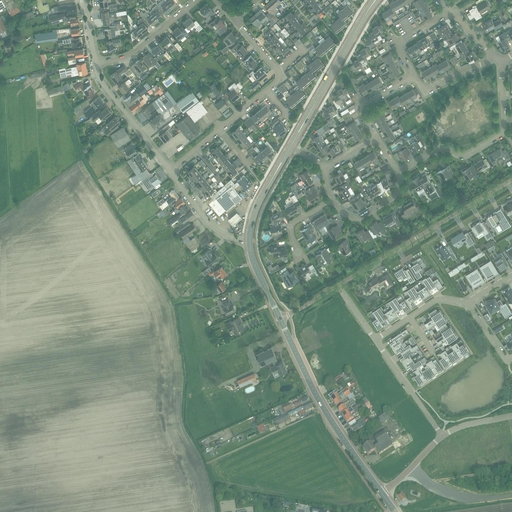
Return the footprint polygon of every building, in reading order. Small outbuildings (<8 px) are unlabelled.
[(1,0),(2,1),(6,6),(11,16),(20,11),(12,0),(1,0)] [(35,0),(36,1),(40,14),(50,9),(48,4),(43,6),(41,0),(35,0)] [(167,12),(172,8),(167,2),(165,0),(162,0),(157,5),(162,12),(165,10),(167,12)] [(169,0),(167,2),(172,8),(177,4),(175,2),(177,0),(169,0)] [(278,0),(271,0),(270,1),(277,9),(282,5),(284,8),(287,5),(283,0),(280,2),(278,0)] [(310,12),(318,4),(314,0),(313,0),(308,5),(310,8),(308,10),(310,12)] [(349,5),(351,3),(348,0),(344,0),(341,2),(345,7),(343,9),(349,16),(354,12),(349,5)] [(403,6),(399,0),(397,0),(394,2),(398,8),(403,6)] [(487,0),(478,0),(477,1),(479,4),(477,5),(481,13),(487,9),(488,10),(491,8),(486,1),(487,0)] [(277,9),(270,1),(265,6),(270,11),(268,13),(272,18),(275,16),(273,13),(277,9)] [(427,6),(424,1),(418,5),(418,6),(420,10),(427,6)] [(398,8),(394,2),(390,5),(392,8),(394,11),(398,8)] [(204,20),(206,23),(212,18),(210,16),(214,13),(207,4),(200,10),(207,18),(204,20)] [(316,14),(322,9),(318,4),(310,12),(311,13),(314,12),(316,14)] [(160,13),(162,12),(157,5),(152,9),(153,10),(150,12),(152,15),(157,20),(162,16),(160,13)] [(480,13),(481,13),(477,5),(473,6),(473,8),(469,10),(470,12),(467,14),(470,18),(473,17),(473,18),(474,17),(476,20),(482,17),(480,13)] [(430,11),(427,6),(420,10),(423,15),(430,11)] [(396,14),(394,11),(392,8),(387,11),(391,17),(396,14)] [(261,9),(256,14),(263,22),(267,19),(269,21),(272,18),(268,13),(266,15),(261,9)] [(344,20),(349,16),(343,9),(341,11),(339,9),(336,10),(341,16),(344,20)] [(33,11),(26,14),(29,19),(35,17),(33,11)] [(153,25),(157,20),(152,15),(150,17),(147,14),(147,13),(145,12),(144,13),(142,11),(139,13),(142,17),(148,24),(150,22),(153,25)] [(391,17),(387,11),(382,14),(386,20),(391,17)] [(432,15),(430,11),(423,15),(426,19),(432,15)] [(288,22),(297,15),(295,13),(293,15),(290,12),(284,18),(288,22)] [(57,15),(50,17),(52,22),(66,17),(65,14),(57,16),(57,15)] [(263,22),(256,14),(250,18),(257,26),(263,22)] [(102,18),(103,25),(110,24),(110,20),(120,18),(119,15),(102,18)] [(298,17),(297,15),(288,22),(292,27),(298,22),(296,19),(298,17)] [(66,17),(52,22),(53,25),(60,22),(63,21),(70,20),(71,23),(79,22),(79,19),(78,19),(77,16),(76,16),(72,17),(72,16),(66,17)] [(347,24),(344,20),(341,16),(336,21),(342,28),(347,24)] [(146,26),(148,24),(142,17),(138,21),(141,25),(138,27),(143,33),(148,29),(146,26)] [(196,26),(193,23),(189,18),(183,23),(188,29),(192,25),(198,32),(203,28),(199,23),(196,26)] [(211,28),(213,26),(215,30),(217,29),(220,33),(227,27),(220,19),(219,20),(217,18),(208,25),(211,28)] [(495,30),(501,26),(503,25),(500,19),(494,23),(491,19),(483,24),(487,31),(494,27),(495,30)] [(337,32),(342,28),(336,21),(331,25),(337,32)] [(296,31),(305,24),(303,22),(301,24),(298,22),(292,27),(296,31)] [(138,37),(143,33),(138,27),(135,23),(132,25),(135,29),(131,33),(132,41),(137,36),(138,37)] [(306,26),(305,24),(296,31),(300,36),(306,31),(304,28),(306,26)] [(446,24),(439,29),(437,30),(439,32),(440,31),(442,34),(450,30),(446,24)] [(109,29),(105,30),(104,30),(105,37),(110,36),(110,38),(116,37),(115,31),(118,30),(118,28),(117,25),(109,27),(109,29)] [(382,33),(380,29),(383,28),(382,26),(378,27),(378,26),(372,29),(374,32),(379,41),(382,39),(382,38),(379,34),(382,33)] [(80,34),(79,27),(72,29),(72,28),(57,30),(58,34),(67,32),(68,36),(80,34)] [(188,33),(183,27),(180,30),(178,27),(173,32),(178,38),(183,34),(185,36),(188,33)] [(266,41),(274,34),(271,29),(264,35),(267,38),(264,40),(266,41)] [(35,34),(36,43),(58,40),(57,30),(52,30),(53,32),(35,34)] [(445,39),(453,35),(450,30),(442,34),(445,39)] [(231,32),(227,35),(224,38),(227,41),(225,43),(228,46),(236,39),(231,32)] [(374,32),(369,35),(371,37),(375,44),(380,41),(379,41),(374,32)] [(454,41),(458,39),(455,33),(453,35),(445,39),(448,44),(448,45),(449,47),(452,46),(455,44),(454,41)] [(507,42),(509,40),(504,33),(499,36),(498,36),(496,37),(495,38),(498,42),(503,49),(509,46),(507,42)] [(272,44),(278,39),(274,34),(266,41),(268,43),(270,41),(272,44)] [(330,36),(325,40),(331,47),(336,43),(330,36)] [(433,41),(430,36),(427,38),(426,37),(421,39),(426,47),(429,45),(430,48),(435,45),(433,41)] [(69,39),(58,41),(58,44),(68,43),(68,46),(72,46),(81,45),(82,43),(81,41),(80,40),(79,37),(74,38),(74,37),(69,38),(69,39)] [(167,37),(162,41),(166,47),(167,47),(170,51),(172,49),(169,45),(172,42),(167,37)] [(331,47),(325,40),(323,37),(319,41),(321,44),(327,51),(331,47)] [(371,37),(366,40),(370,47),(372,49),(377,47),(375,44),(371,37)] [(108,50),(109,49),(110,52),(116,51),(115,48),(113,48),(113,45),(120,44),(119,38),(112,40),(112,41),(106,42),(108,50)] [(274,51),(282,43),(278,39),(272,44),(275,47),(272,49),(274,51)] [(426,47),(421,39),(417,42),(417,43),(423,53),(424,55),(425,56),(427,55),(423,48),(426,47)] [(283,55),(291,49),(284,42),(282,43),(274,51),(276,53),(278,51),(280,53),(281,53),(283,55)] [(458,43),(455,44),(452,46),(449,47),(451,50),(453,48),(456,54),(459,52),(467,48),(464,42),(459,45),(458,43)] [(237,58),(239,61),(243,58),(241,55),(247,51),(242,45),(241,46),(238,43),(231,49),(233,52),(234,52),(237,55),(239,53),(240,55),(237,58)] [(423,53),(417,43),(413,46),(417,53),(420,51),(421,54),(423,53)] [(322,55),(327,51),(321,44),(316,48),(322,55)] [(157,45),(151,50),(158,57),(161,55),(160,54),(163,52),(157,45)] [(223,54),(229,49),(226,46),(220,51),(223,54)] [(417,53),(413,46),(408,49),(409,51),(407,53),(410,57),(412,56),(412,57),(413,58),(414,58),(418,56),(417,54),(417,53)] [(372,55),(368,48),(366,49),(365,48),(360,51),(362,54),(367,63),(369,62),(366,57),(369,55),(370,56),(372,55)] [(470,53),(467,48),(459,52),(463,57),(465,56),(470,53)] [(465,56),(468,61),(470,64),(475,62),(473,58),(476,57),(472,51),(470,53),(465,56)] [(172,58),(166,52),(163,54),(169,60),(172,58)] [(362,54),(357,57),(358,59),(365,70),(367,68),(365,65),(367,63),(362,54)] [(382,58),(385,63),(392,59),(389,54),(382,58)] [(140,60),(145,67),(146,67),(149,64),(151,66),(156,62),(150,55),(148,57),(146,55),(140,60)] [(251,55),(243,62),(247,68),(246,68),(249,71),(257,65),(254,62),(256,61),(251,55)] [(324,64),(318,57),(316,55),(314,57),(316,59),(313,61),(319,68),(324,64)] [(145,67),(140,60),(139,59),(133,65),(135,67),(132,69),(138,76),(143,71),(142,70),(145,67)] [(358,59),(354,62),(358,69),(361,67),(362,70),(364,72),(365,71),(365,70),(358,59)] [(395,63),(392,59),(385,63),(388,67),(395,63)] [(446,60),(442,63),(446,70),(451,67),(446,60)] [(314,72),(319,68),(313,61),(308,65),(311,69),(314,72)] [(86,63),(85,62),(77,64),(77,66),(65,69),(66,72),(86,67),(85,65),(86,64),(86,63)] [(170,62),(167,64),(173,70),(175,69),(170,62)] [(397,68),(395,63),(388,67),(391,72),(397,68)] [(442,63),(437,66),(440,71),(441,73),(446,70),(442,63)] [(437,66),(436,64),(431,67),(436,74),(440,71),(437,66)] [(115,82),(117,80),(119,82),(123,80),(121,77),(119,75),(127,69),(124,65),(110,76),(115,82)] [(87,70),(86,70),(86,67),(66,72),(66,75),(71,74),(71,76),(87,73),(87,72),(88,71),(87,70)] [(436,74),(431,67),(427,70),(431,76),(436,74)] [(128,76),(133,72),(130,68),(124,72),(127,77),(128,76)] [(253,71),(250,74),(255,81),(258,78),(259,80),(266,74),(261,68),(255,73),(253,71)] [(317,76),(314,72),(311,69),(310,71),(308,68),(304,71),(306,73),(312,80),(317,76)] [(400,73),(397,68),(391,72),(389,73),(390,73),(392,78),(400,73)] [(431,76),(427,70),(422,72),(426,79),(431,76)] [(307,84),(312,80),(306,73),(301,77),(307,84)] [(302,88),(307,84),(301,77),(297,81),(301,87),(302,88)] [(379,77),(374,80),(378,86),(383,83),(379,77)] [(129,79),(122,84),(119,87),(123,92),(129,88),(127,85),(131,82),(129,79)] [(378,86),(374,80),(369,83),(373,89),(378,86)] [(237,93),(238,92),(237,92),(240,89),(234,82),(228,88),(231,91),(227,94),(233,100),(235,98),(236,99),(240,96),(237,93)] [(94,89),(92,90),(90,86),(85,89),(81,83),(74,87),(76,90),(80,87),(82,91),(84,90),(88,97),(94,93),(94,92),(95,91),(94,89)] [(227,98),(224,94),(223,92),(222,92),(214,83),(210,87),(218,96),(216,98),(219,101),(216,104),(221,110),(224,108),(225,109),(228,106),(225,103),(226,102),(225,100),(227,98)] [(373,89),(369,83),(365,85),(369,92),(373,89)] [(364,95),(369,92),(365,85),(364,84),(359,87),(364,95)] [(452,113),(443,119),(460,146),(474,137),(471,132),(477,128),(480,134),(495,125),(478,97),(485,93),(480,84),(474,88),(473,87),(471,89),(470,87),(464,91),(470,101),(463,105),(464,106),(457,110),(456,109),(451,112),(452,113)] [(161,91),(157,85),(151,90),(151,89),(148,91),(150,94),(153,92),(156,95),(161,91)] [(131,95),(124,101),(129,106),(144,94),(147,91),(143,86),(136,90),(137,92),(132,96),(131,95)] [(307,94),(302,88),(301,87),(296,91),(302,98),(307,94)] [(345,89),(343,90),(342,88),(337,91),(339,94),(342,99),(347,96),(346,94),(348,93),(345,89)] [(413,89),(409,92),(413,99),(417,96),(413,89)] [(183,113),(186,111),(199,100),(192,91),(185,97),(176,104),(183,113)] [(297,102),(302,98),(296,91),(292,95),(297,102)] [(413,99),(409,92),(404,95),(408,102),(413,99)] [(148,106),(141,111),(146,118),(151,114),(157,109),(160,113),(161,114),(173,105),(164,93),(152,103),(148,106)] [(144,104),(143,103),(146,101),(143,98),(144,97),(143,95),(144,94),(129,106),(133,112),(144,104)] [(342,99),(339,94),(334,97),(336,99),(333,101),(338,109),(341,107),(339,104),(344,102),(342,99)] [(292,106),(297,102),(292,95),(286,99),(292,106)] [(404,95),(399,98),(402,103),(403,104),(408,102),(404,95)] [(399,98),(398,96),(394,99),(398,105),(402,103),(399,98)] [(85,112),(89,117),(92,114),(96,111),(95,110),(103,102),(98,97),(90,104),(92,106),(85,112)] [(398,105),(394,99),(389,102),(393,108),(398,105)] [(208,111),(201,103),(203,102),(201,100),(200,101),(199,100),(186,111),(194,122),(208,111)] [(266,105),(261,109),(267,116),(269,118),(275,113),(272,111),(271,112),(266,105)] [(327,109),(329,111),(332,116),(337,113),(332,106),(327,109)] [(92,116),(95,120),(99,116),(103,120),(112,112),(107,107),(101,112),(99,110),(92,116)] [(267,116),(261,109),(256,113),(262,120),(267,116)] [(202,132),(200,129),(194,122),(186,111),(183,113),(173,120),(176,124),(187,138),(190,141),(202,132)] [(329,111),(324,114),(329,122),(326,123),(328,127),(336,122),(332,116),(329,111)] [(165,120),(161,115),(160,113),(149,121),(154,129),(165,120)] [(262,120),(256,113),(252,117),(252,116),(249,119),(253,124),(257,129),(259,127),(259,126),(264,122),(262,120)] [(386,118),(385,118),(383,113),(375,118),(378,122),(384,119),(386,118)] [(120,122),(119,121),(119,120),(119,119),(118,117),(117,117),(116,118),(115,117),(113,119),(112,119),(113,119),(107,124),(109,127),(104,131),(109,136),(110,134),(119,127),(116,129),(114,127),(120,122)] [(380,127),(387,123),(384,119),(378,122),(380,127)] [(273,128),(276,132),(279,136),(287,130),(280,122),(273,128)] [(347,126),(350,131),(351,130),(358,126),(355,122),(347,126)] [(383,131),(390,128),(387,123),(380,127),(383,131)] [(171,127),(169,124),(158,132),(160,135),(164,141),(169,138),(170,138),(173,136),(168,130),(171,127)] [(123,126),(110,134),(121,150),(123,148),(121,144),(130,138),(123,126)] [(361,131),(358,126),(351,130),(354,135),(361,131)] [(236,138),(243,133),(239,128),(232,133),(236,138)] [(386,136),(392,132),(390,128),(383,131),(386,136)] [(315,145),(324,140),(321,135),(326,132),(324,129),(318,133),(319,136),(318,136),(312,140),(315,145)] [(364,136),(361,131),(354,135),(357,140),(364,136)] [(395,137),(392,132),(386,136),(389,141),(395,137)] [(240,143),(247,137),(243,133),(236,138),(240,143)] [(411,144),(413,148),(415,152),(422,148),(421,147),(424,145),(418,134),(413,137),(416,141),(411,144)] [(246,150),(255,143),(249,136),(247,137),(240,143),(244,148),(246,150)] [(327,144),(324,140),(315,145),(318,150),(321,148),(327,144)] [(330,149),(327,144),(321,148),(324,153),(327,152),(326,151),(330,149)] [(402,160),(409,156),(408,154),(411,152),(406,144),(400,148),(402,151),(398,153),(397,152),(394,154),(397,160),(401,158),(402,160)] [(123,148),(121,150),(122,152),(128,160),(132,157),(131,155),(136,152),(133,146),(129,149),(128,148),(125,150),(123,148)] [(220,146),(214,150),(213,150),(211,151),(211,152),(211,153),(213,155),(209,159),(206,156),(202,158),(207,164),(210,161),(215,157),(221,152),(219,149),(221,147),(220,146)] [(268,146),(263,150),(269,157),(274,153),(268,146)] [(330,156),(339,151),(335,146),(330,149),(326,151),(327,152),(330,156)] [(259,165),(264,161),(254,148),(252,147),(247,151),(249,153),(252,151),(256,156),(254,158),(259,165)] [(264,161),(269,157),(263,150),(262,149),(260,151),(256,147),(254,148),(264,161)] [(501,148),(496,151),(488,156),(494,165),(498,163),(496,160),(502,157),(505,162),(511,158),(505,149),(502,151),(501,148)] [(219,162),(227,155),(226,153),(224,155),(221,152),(215,157),(219,162)] [(374,152),(369,155),(373,161),(374,163),(379,160),(374,152)] [(132,157),(128,160),(131,165),(135,163),(137,166),(140,171),(146,167),(138,154),(132,157)] [(223,167),(229,161),(227,159),(229,157),(227,155),(219,162),(223,167)] [(373,161),(369,155),(364,157),(368,164),(373,161)] [(368,164),(364,157),(360,160),(364,167),(368,164)] [(491,166),(486,158),(483,160),(483,159),(476,163),(480,170),(487,166),(488,168),(491,166)] [(364,167),(360,160),(355,163),(359,170),(364,167)] [(227,171),(236,163),(234,161),(231,163),(231,164),(229,161),(223,167),(227,171)] [(453,173),(452,172),(449,166),(446,167),(446,166),(443,161),(440,163),(443,169),(437,173),(441,180),(453,173)] [(239,173),(234,168),(236,168),(238,166),(236,163),(227,171),(232,178),(239,173)] [(474,178),(478,176),(472,166),(467,169),(466,168),(461,171),(462,173),(463,172),(467,179),(472,176),(474,178)] [(190,179),(197,172),(198,172),(194,167),(188,172),(191,175),(188,177),(190,179)] [(310,175),(308,172),(307,170),(304,172),(302,169),(295,173),(298,178),(300,177),(302,180),(310,175)] [(142,174),(138,176),(141,180),(143,179),(150,174),(147,170),(142,174)] [(196,181),(202,176),(198,172),(197,172),(190,179),(191,181),(194,179),(196,181)] [(337,175),(335,176),(338,182),(339,182),(341,186),(351,180),(346,173),(344,175),(342,172),(339,174),(337,175)] [(150,173),(143,179),(151,189),(161,181),(156,174),(154,176),(153,177),(150,173)] [(431,183),(426,174),(422,176),(422,177),(420,178),(419,177),(412,181),(412,182),(419,194),(425,190),(427,194),(435,190),(430,183),(431,183)] [(231,180),(228,182),(231,186),(232,186),(234,189),(240,184),(244,189),(251,184),(244,175),(237,181),(234,184),(231,180)] [(313,180),(310,175),(302,180),(299,182),(300,185),(302,184),(305,189),(307,187),(312,184),(310,182),(313,180)] [(198,188),(206,181),(202,176),(196,181),(198,184),(196,186),(198,188)] [(387,178),(379,183),(385,192),(390,189),(389,187),(391,186),(387,178)] [(350,187),(348,183),(351,182),(351,180),(341,186),(339,187),(341,190),(339,192),(343,199),(347,196),(349,200),(354,197),(353,195),(351,194),(347,189),(350,187)] [(210,185),(206,181),(198,188),(199,190),(201,188),(204,191),(210,185)] [(215,189),(214,190),(212,188),(216,184),(215,181),(210,185),(204,191),(206,193),(204,195),(205,197),(209,194),(211,197),(213,195),(217,191),(215,189)] [(216,199),(210,204),(220,216),(242,198),(234,189),(232,186),(231,186),(228,182),(221,188),(217,191),(213,195),(216,199)] [(379,195),(385,192),(379,183),(374,185),(373,183),(372,183),(370,184),(372,187),(371,187),(376,195),(378,194),(379,195)] [(306,195),(309,199),(311,203),(313,202),(314,202),(314,201),(319,198),(316,193),(317,192),(313,186),(305,191),(307,194),(306,195)] [(374,196),(376,195),(371,187),(367,190),(366,188),(363,190),(364,191),(366,195),(370,201),(375,198),(374,196)] [(162,210),(165,208),(179,197),(174,190),(170,193),(172,196),(166,201),(164,198),(157,203),(162,210)] [(301,206),(294,194),(290,197),(294,203),(285,209),(289,216),(299,210),(297,207),(298,206),(299,207),(301,206)] [(364,204),(358,194),(354,197),(349,200),(351,199),(353,202),(351,203),(353,206),(354,205),(356,209),(359,207),(360,207),(360,206),(364,204)] [(181,197),(180,198),(174,202),(175,204),(173,205),(174,207),(175,209),(177,207),(181,205),(185,202),(181,197)] [(411,202),(409,203),(413,211),(417,208),(412,200),(410,201),(411,202)] [(189,208),(185,202),(181,205),(177,208),(174,210),(176,212),(179,210),(181,214),(189,208)] [(413,211),(409,203),(405,205),(405,204),(402,206),(405,210),(403,211),(404,211),(401,213),(405,219),(412,215),(410,213),(413,211)] [(280,211),(281,211),(278,206),(275,208),(278,212),(271,217),(272,226),(270,226),(271,230),(272,230),(273,233),(271,234),(272,236),(278,235),(277,234),(282,233),(280,224),(279,224),(278,220),(283,217),(280,211)] [(169,213),(165,208),(162,210),(160,211),(164,217),(166,215),(169,213)] [(191,210),(180,218),(178,220),(181,225),(183,223),(184,223),(176,229),(175,230),(177,233),(190,224),(187,220),(194,215),(191,210)] [(400,220),(396,215),(394,211),(384,217),(385,219),(384,220),(388,226),(396,221),(399,226),(402,224),(400,220)] [(496,212),(486,218),(489,224),(492,222),(495,227),(500,224),(504,230),(511,226),(504,215),(499,218),(496,212)] [(237,214),(228,221),(233,226),(242,219),(237,214)] [(326,225),(328,227),(334,223),(331,217),(328,219),(325,214),(314,221),(316,225),(319,229),(326,225)] [(169,221),(171,224),(178,220),(180,218),(178,215),(169,221)] [(377,221),(370,226),(374,233),(380,230),(382,233),(386,231),(381,222),(378,224),(377,221)] [(493,236),(484,221),(481,223),(480,221),(474,225),(474,226),(471,228),(476,236),(483,232),(488,240),(493,236)] [(315,239),(311,231),(314,229),(313,227),(310,223),(304,227),(305,229),(301,232),(308,243),(310,242),(311,244),(317,241),(315,239)] [(336,225),(334,223),(328,227),(329,229),(327,230),(332,239),(342,233),(337,224),(336,225)] [(196,229),(193,224),(179,233),(183,238),(196,229)] [(374,238),(368,230),(365,232),(364,229),(357,233),(362,241),(367,238),(369,241),(374,238)] [(462,233),(452,239),(456,245),(465,239),(469,246),(475,243),(468,232),(463,235),(462,233)] [(194,237),(185,244),(191,252),(200,246),(194,237)] [(334,243),(336,246),(338,245),(343,254),(345,253),(346,255),(352,252),(348,246),(349,246),(346,240),(343,242),(341,239),(334,243)] [(442,246),(436,250),(442,259),(450,254),(452,255),(454,253),(449,245),(446,247),(446,246),(443,248),(442,246)] [(278,246),(273,247),(271,247),(272,255),(274,254),(275,254),(276,259),(287,257),(285,248),(278,250),(278,246)] [(331,258),(329,253),(325,248),(321,251),(321,250),(317,253),(318,252),(319,254),(315,256),(320,263),(323,261),(324,264),(327,262),(327,261),(331,258)] [(214,253),(212,255),(209,250),(203,255),(207,259),(205,261),(210,266),(219,258),(214,253)] [(499,259),(495,261),(501,271),(505,268),(505,267),(509,265),(502,252),(497,255),(499,259)] [(412,265),(413,266),(410,268),(417,279),(422,276),(419,270),(422,268),(421,266),(424,264),(420,257),(413,262),(414,264),(412,265)] [(495,274),(493,270),(496,268),(491,260),(484,264),(485,267),(481,269),(487,280),(491,278),(490,277),(495,274)] [(316,271),(313,265),(308,268),(306,264),(299,268),(307,280),(311,278),(309,275),(316,271)] [(214,272),(212,270),(208,274),(210,276),(211,275),(214,273),(219,280),(227,274),(221,267),(214,272)] [(402,268),(395,273),(399,279),(402,277),(403,279),(407,277),(410,283),(416,280),(409,269),(406,270),(405,269),(403,270),(402,268)] [(481,282),(479,279),(482,277),(477,269),(470,273),(472,275),(467,278),(474,288),(477,286),(477,285),(481,282)] [(290,275),(287,270),(283,272),(284,273),(280,275),(283,279),(287,287),(299,280),(294,272),(290,275)] [(368,283),(371,288),(370,288),(368,288),(366,289),(365,291),(366,293),(369,293),(370,292),(371,290),(376,287),(376,286),(380,284),(381,284),(385,281),(389,287),(393,284),(387,274),(382,278),(382,279),(380,279),(379,280),(377,277),(368,283)] [(426,278),(426,279),(433,289),(437,286),(439,289),(442,287),(443,287),(438,278),(433,281),(430,276),(426,278)] [(426,286),(422,289),(427,297),(428,297),(431,294),(429,291),(433,289),(426,279),(426,278),(422,280),(426,286)] [(216,286),(219,290),(220,292),(226,288),(221,282),(216,286)] [(414,286),(410,288),(417,299),(421,297),(423,300),(427,297),(422,289),(418,292),(414,286)] [(410,296),(406,299),(411,308),(412,307),(416,305),(414,301),(417,299),(410,288),(407,291),(410,296)] [(511,300),(511,290),(510,288),(503,292),(509,302),(511,300)] [(396,298),(392,300),(399,311),(403,308),(405,312),(409,309),(410,309),(404,301),(400,303),(397,299),(401,296),(400,295),(396,298)] [(511,313),(511,312),(506,303),(503,304),(500,299),(496,302),(495,299),(494,299),(494,298),(491,300),(492,300),(486,304),(491,312),(499,308),(505,318),(511,313)] [(235,311),(234,309),(235,308),(234,306),(233,306),(232,304),(231,304),(228,299),(222,302),(224,307),(223,308),(226,315),(235,311)] [(392,308),(388,311),(394,319),(398,317),(396,313),(397,313),(399,311),(392,300),(388,302),(392,308)] [(327,316),(323,319),(327,324),(337,317),(335,314),(341,310),(340,309),(341,308),(338,304),(328,312),(330,315),(327,317),(327,316)] [(380,307),(376,310),(384,321),(386,320),(387,319),(390,322),(393,320),(394,319),(388,311),(384,314),(380,307)] [(433,319),(425,324),(427,327),(443,316),(443,315),(440,310),(438,312),(438,311),(436,309),(429,313),(433,319)] [(376,310),(372,312),(377,319),(372,322),(378,330),(379,329),(382,327),(380,324),(381,323),(384,321),(376,310)] [(337,317),(327,324),(331,330),(334,328),(334,327),(337,325),(339,328),(350,320),(347,316),(346,317),(345,316),(340,320),(337,317)] [(443,316),(427,327),(429,330),(437,324),(440,329),(447,325),(445,323),(445,322),(447,321),(444,316),(443,316)] [(241,325),(238,318),(229,322),(229,323),(226,324),(229,331),(233,329),(235,334),(244,330),(242,325),(241,325)] [(353,325),(343,332),(346,336),(356,330),(353,325)] [(444,335),(435,340),(437,343),(454,331),(450,326),(448,327),(447,325),(440,329),(444,335)] [(394,342),(391,344),(393,348),(394,349),(402,343),(399,339),(409,333),(407,329),(392,339),(394,341),(394,342)] [(356,330),(346,336),(349,341),(359,334),(356,330)] [(454,331),(437,343),(439,345),(447,340),(449,343),(455,338),(458,337),(454,332),(454,331)] [(359,334),(349,341),(352,345),(362,338),(359,334)] [(362,338),(352,345),(355,350),(354,351),(356,354),(361,350),(360,347),(365,343),(362,338)] [(457,342),(454,344),(462,357),(464,356),(468,354),(469,353),(463,344),(459,346),(457,342)] [(402,343),(394,349),(397,353),(400,351),(401,352),(402,354),(412,348),(410,344),(405,348),(402,343)] [(454,350),(451,352),(457,361),(457,360),(461,358),(461,357),(462,357),(454,344),(451,346),(454,350)] [(404,358),(401,360),(404,364),(412,359),(410,355),(419,348),(417,345),(412,348),(402,354),(404,357),(404,358)] [(271,348),(257,354),(261,365),(272,361),(274,366),(271,367),(273,373),(278,371),(280,375),(287,372),(283,362),(278,364),(276,359),(271,348)] [(364,350),(358,354),(363,361),(373,354),(370,349),(366,352),(364,350)] [(445,350),(443,352),(451,364),(452,363),(452,364),(456,361),(457,361),(451,352),(448,354),(445,350)] [(443,358),(439,360),(445,369),(446,368),(450,366),(449,365),(451,364),(443,352),(440,354),(443,358)] [(373,354),(363,361),(366,365),(376,358),(373,354)] [(376,358),(366,365),(369,369),(379,363),(376,358)] [(412,359),(404,364),(404,365),(407,369),(410,367),(411,368),(413,370),(416,368),(417,369),(420,367),(419,366),(423,364),(420,360),(415,363),(412,359)] [(432,360),(429,361),(437,373),(438,372),(439,373),(442,371),(443,370),(437,361),(434,363),(432,360)] [(429,367),(426,369),(431,378),(432,377),(436,375),(435,374),(437,373),(429,361),(426,363),(429,367)] [(379,363),(369,369),(372,374),(382,367),(379,363)] [(382,367),(372,374),(375,378),(385,372),(382,367)] [(420,367),(417,369),(425,381),(427,380),(427,381),(431,378),(426,369),(425,369),(423,371),(420,367)] [(417,375),(414,377),(420,386),(421,385),(424,382),(425,381),(417,369),(414,371),(417,375)] [(343,382),(343,381),(341,377),(343,375),(342,373),(334,379),(335,380),(337,383),(338,385),(343,382)] [(256,380),(254,374),(238,381),(240,387),(256,380)] [(390,378),(380,385),(383,389),(393,382),(390,378)] [(333,402),(349,392),(355,388),(358,386),(356,383),(354,381),(353,382),(354,384),(341,392),(342,393),(338,395),(337,394),(331,398),(333,402)] [(393,382),(383,389),(386,394),(396,387),(393,382)] [(396,387),(386,394),(389,398),(399,391),(396,387)] [(399,391),(389,398),(392,402),(391,403),(393,406),(398,402),(397,400),(402,396),(399,391)] [(346,398),(347,397),(349,400),(355,396),(353,393),(350,395),(349,392),(333,402),(336,406),(343,402),(341,400),(345,398),(346,398)] [(308,397),(303,400),(300,401),(301,402),(291,406),(290,407),(291,411),(306,404),(310,402),(308,397)] [(341,414),(353,406),(356,404),(353,399),(350,401),(351,404),(346,407),(345,405),(338,409),(341,414)] [(398,412),(395,414),(397,419),(404,414),(401,410),(407,405),(404,400),(395,406),(399,410),(397,411),(398,412)] [(306,405),(293,411),(293,412),(286,415),(273,421),(276,427),(291,420),(289,417),(300,412),(301,414),(305,412),(314,409),(311,403),(306,405)] [(282,406),(285,414),(291,411),(290,407),(291,406),(289,403),(282,406)] [(344,419),(357,410),(358,409),(356,407),(349,411),(348,410),(342,415),(344,419)] [(358,412),(357,410),(344,419),(347,423),(348,422),(354,418),(352,416),(358,412)] [(377,419),(380,422),(382,425),(391,419),(387,412),(377,419)] [(404,415),(399,419),(404,426),(408,423),(411,428),(419,423),(414,415),(408,420),(404,415)] [(354,433),(369,422),(371,421),(369,417),(364,421),(363,420),(357,424),(355,420),(348,425),(354,433)] [(373,445),(371,442),(363,447),(368,455),(376,449),(379,454),(393,445),(390,440),(386,435),(389,432),(387,429),(374,437),(377,442),(373,445)] [(417,433),(412,437),(415,442),(419,439),(422,444),(430,438),(426,432),(419,436),(417,433)] [(441,455),(429,463),(435,472),(434,472),(434,473),(445,465),(447,463),(448,465),(446,466),(447,466),(456,460),(452,454),(448,447),(448,446),(439,453),(440,453),(441,455)]
